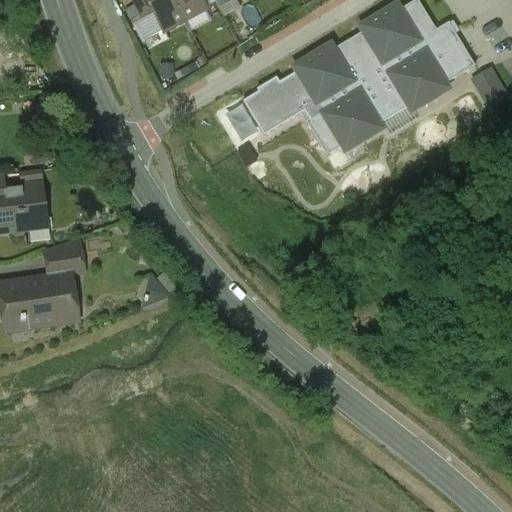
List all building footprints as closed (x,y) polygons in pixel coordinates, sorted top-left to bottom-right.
[(144,0),(130,0),(142,20),(152,14),(144,0)] [(171,0),(144,0),(152,14),(162,34),(184,22),(171,0)] [(171,0),(184,22),(205,11),(198,0),(171,0)] [(236,2),(234,0),(212,0),(219,11),(236,2)] [(396,7),(359,30),(362,35),(333,52),(330,48),(293,70),(320,115),(305,125),(326,159),(341,150),(344,155),(382,132),(379,127),(408,110),(411,115),(448,92),(445,87),(474,69),(455,37),(451,39),(444,28),(436,33),(417,2),(400,13),(396,7)] [(486,109),(508,100),(495,68),(473,77),(486,109)] [(3,192),(0,191),(0,235),(12,234),(12,235),(15,237),(21,236),(23,233),(30,232),(29,227),(32,223),(40,222),(37,192),(38,192),(37,187),(3,192)] [(77,241),(44,254),(48,280),(70,277),(70,278),(83,276),(77,241)] [(48,280),(3,287),(6,307),(1,314),(2,323),(9,329),(26,326),(31,330),(58,326),(57,322),(76,319),(70,278),(70,277),(48,280)] [(141,287),(149,306),(166,298),(159,279),(141,287)]
